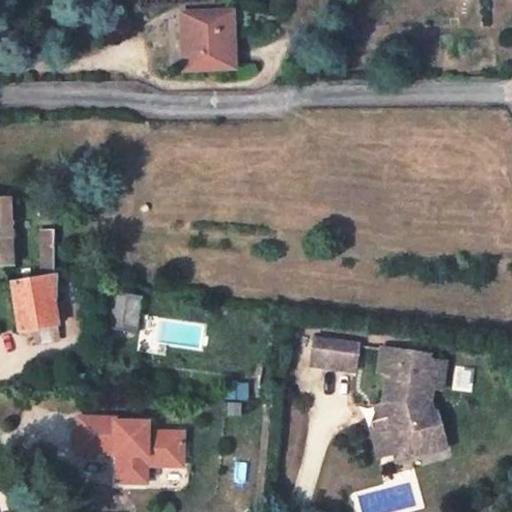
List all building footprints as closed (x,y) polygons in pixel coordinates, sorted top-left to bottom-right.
[(185,70),(235,69),(233,13),(183,15),(185,70)] [(10,198),(0,197),(0,218),(11,218),(10,198)] [(0,267),(13,267),(11,218),(0,218),(0,267)] [(41,233),(41,264),(55,263),(55,233),(41,233)] [(41,264),(41,278),(55,276),(55,263),(41,264)] [(55,276),(41,278),(12,282),(20,332),(58,325),(58,321),(66,319),(63,305),(56,307),(54,299),(55,276)] [(116,297),(111,329),(136,332),(140,300),(116,297)] [(335,343),(317,341),(313,366),(331,368),(335,343)] [(359,347),(335,343),(331,368),(356,372),(359,347)] [(389,375),(385,405),(389,419),(376,423),(375,424),(374,424),(374,425),(374,426),(383,453),(397,448),(400,455),(427,445),(426,441),(445,434),(438,415),(436,416),(431,403),(433,390),(443,391),(447,366),(429,363),(429,358),(384,351),(380,374),(389,375)] [(148,471),(167,472),(168,464),(184,466),(186,438),(150,435),(151,428),(119,424),(118,422),(82,419),(79,452),(115,456),(114,458),(123,459),(122,466),(119,466),(117,485),(146,487),(148,471)] [(445,434),(426,441),(427,445),(400,455),(397,448),(383,453),(385,461),(400,456),(402,464),(449,449),(445,434)] [(183,473),(184,466),(168,464),(167,472),(183,473)]
